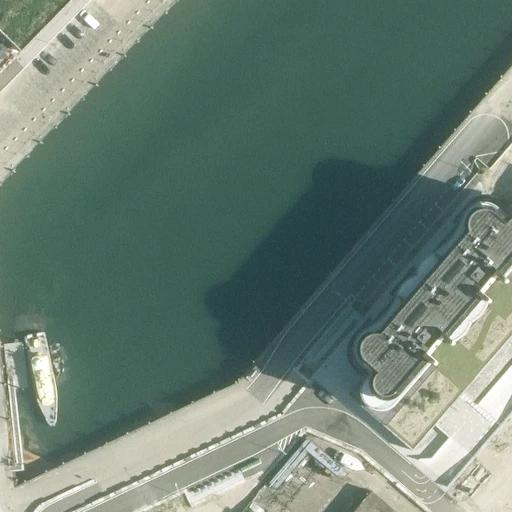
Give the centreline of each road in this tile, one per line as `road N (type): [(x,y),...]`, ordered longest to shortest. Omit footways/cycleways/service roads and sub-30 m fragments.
road 1 (residential): [(60,511),(286,400),(511,137)]
road 2 (residential): [(0,117),(118,0)]
